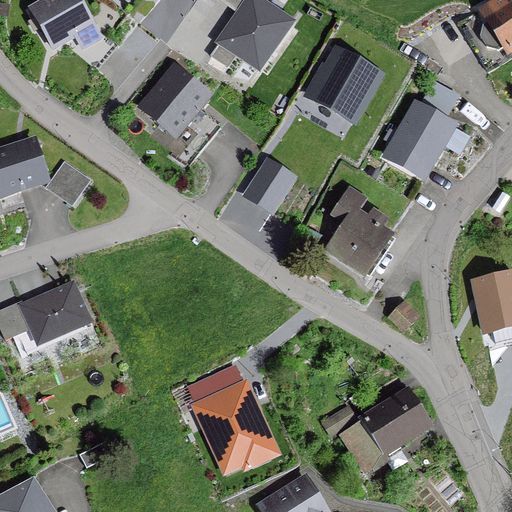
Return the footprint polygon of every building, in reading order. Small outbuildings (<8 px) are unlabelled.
[(97,33),(78,0),(65,0),(37,16),(58,54),(97,33)] [(221,0),(234,8),(215,38),(260,68),(293,17),(267,0),(221,0)] [(511,0),(502,0),(483,13),(507,52),(511,49),(511,0)] [(511,59),(507,52),(483,13),(481,10),(455,25),(486,75),(511,59)] [(385,71),(333,41),(302,96),(354,126),(385,71)] [(181,144),(214,103),(180,75),(146,116),(181,144)] [(432,84),(420,105),(442,117),(454,97),(432,84)] [(415,109),(386,159),(420,178),(441,141),(459,151),(466,138),(415,109)] [(0,196),(44,182),(32,144),(0,153),(0,196)] [(294,178),(268,162),(246,196),(272,213),(294,178)] [(70,207),(87,183),(62,165),(45,190),(70,207)] [(330,234),(336,239),(328,252),(362,276),(388,238),(378,231),(385,223),(371,214),(365,223),(353,215),(363,201),(347,191),(330,217),(338,222),(330,234)] [(507,199),(501,195),(491,210),(497,214),(507,199)] [(320,237),(306,229),(289,256),(299,261),(309,255),(320,237)] [(511,326),(511,274),(475,283),(486,332),(511,326)] [(29,329),(35,344),(91,322),(74,280),(0,309),(0,334),(2,340),(29,329)] [(402,305),(388,319),(402,333),(416,319),(402,305)] [(246,386),(196,407),(226,474),(275,453),(246,386)] [(385,458),(382,454),(428,426),(407,394),(339,436),(363,472),(385,458)] [(354,422),(346,409),(321,425),(329,438),(354,422)] [(104,443),(77,456),(84,470),(111,456),(104,443)] [(332,511),(311,479),(263,511),(332,511)] [(7,494),(8,498),(0,500),(0,511),(48,511),(46,506),(42,508),(33,485),(7,494)]
